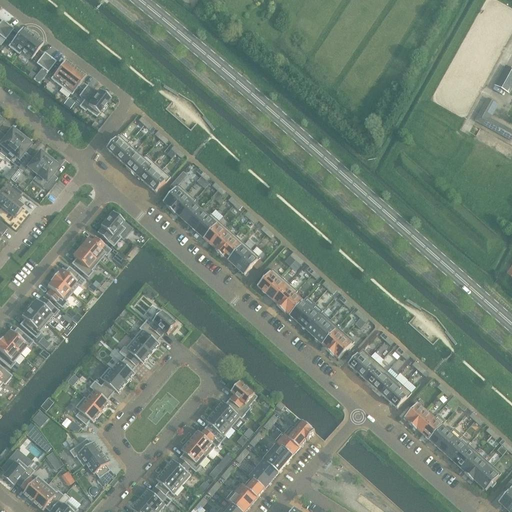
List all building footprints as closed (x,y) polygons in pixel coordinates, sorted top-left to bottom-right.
[(7,25),(0,35),(0,36),(4,40),(5,40),(13,30),(12,29),(12,30),(8,27),(8,26),(7,25)] [(19,55),(21,53),(20,52),(32,37),(27,32),(25,31),(24,31),(23,29),(22,29),(8,47),(9,48),(19,55)] [(21,53),(17,58),(25,64),(29,59),(30,60),(31,60),(43,45),(42,44),(40,43),(41,43),(38,41),(32,37),(21,52),(21,53)] [(37,65),(42,69),(50,58),(49,58),(45,55),(45,54),(44,54),(36,64),(37,65)] [(42,69),(33,80),(38,84),(47,73),(56,62),(55,62),(54,62),(50,59),(51,59),(50,58),(42,69)] [(51,80),(61,88),(75,70),(69,65),(67,63),(65,62),(50,80),(51,81),(51,80)] [(75,70),(61,88),(70,95),(71,96),(78,87),(81,83),(85,78),(83,76),(81,74),(75,70)] [(511,83),(500,77),(495,86),(508,93),(511,86),(511,83)] [(103,113),(107,107),(106,106),(110,101),(110,100),(99,91),(99,92),(97,95),(97,94),(96,95),(92,92),(93,91),(92,90),(91,91),(87,88),(88,87),(87,87),(87,86),(86,87),(83,91),(78,97),(79,98),(84,101),(79,108),(85,112),(86,111),(96,118),(98,115),(98,116),(99,115),(101,112),(103,113)] [(487,99),(475,121),(511,141),(511,138),(511,133),(487,120),(496,104),(487,99)] [(140,123),(144,127),(147,123),(142,118),(138,122),(140,123)] [(149,131),(153,127),(147,123),(144,127),(149,131)] [(0,137),(0,154),(4,158),(8,153),(22,136),(17,132),(16,133),(12,130),(3,140),(0,137)] [(154,136),(160,141),(163,137),(158,132),(154,136)] [(121,135),(107,151),(108,151),(109,152),(111,155),(115,158),(127,145),(128,145),(130,143),(121,135)] [(22,136),(8,153),(4,158),(18,169),(27,159),(22,156),(31,145),(26,141),(27,140),(22,136)] [(165,146),(169,142),(163,137),(160,141),(165,146)] [(127,145),(115,158),(120,162),(122,164),(123,165),(135,152),(128,145),(127,145)] [(171,150),(176,155),(180,151),(174,147),(171,150)] [(181,160),(185,156),(180,151),(176,155),(181,160)] [(27,159),(18,169),(27,176),(31,172),(36,176),(50,159),(45,155),(44,156),(40,152),(31,163),(27,159)] [(135,152),(123,165),(127,169),(126,170),(127,171),(127,170),(130,173),(131,174),(143,159),(135,152)] [(143,159),(131,174),(134,177),(135,178),(136,177),(140,180),(154,164),(145,156),(143,159)] [(50,159),(36,176),(41,180),(37,185),(47,192),(55,182),(50,178),(59,168),(54,164),(55,163),(50,159)] [(154,164),(140,180),(141,181),(143,183),(144,183),(148,187),(162,171),(154,164)] [(196,173),(201,178),(205,174),(199,169),(196,173)] [(162,171),(148,187),(152,191),(154,193),(155,194),(156,195),(170,179),(162,171)] [(207,183),(210,179),(205,174),(201,178),(207,183)] [(212,187),(217,192),(221,188),(215,183),(212,187)] [(166,208),(170,212),(187,193),(178,186),(163,203),(164,204),(167,207),(166,208)] [(223,197),(226,193),(221,188),(217,192),(223,197)] [(7,213),(13,218),(16,215),(17,215),(21,211),(20,210),(21,208),(16,203),(20,198),(9,189),(4,194),(4,193),(3,194),(2,194),(0,195),(0,207),(2,209),(1,210),(6,214),(7,213)] [(187,193),(170,212),(175,216),(176,215),(179,218),(192,203),(193,204),(195,201),(187,193)] [(228,202),(233,207),(237,203),(231,198),(228,202)] [(192,203),(179,218),(188,225),(201,211),(193,204),(192,203)] [(239,211),(242,208),(237,203),(233,207),(239,211)] [(201,211),(188,225),(196,233),(209,218),(208,218),(201,211)] [(209,218),(196,233),(203,240),(204,240),(219,223),(219,222),(223,217),(215,211),(211,215),(208,218),(209,218)] [(244,216),(250,221),(253,217),(248,212),(244,216)] [(123,224),(124,223),(112,213),(111,214),(107,219),(105,222),(100,227),(100,228),(101,229),(101,230),(98,233),(97,233),(97,234),(113,248),(121,239),(119,237),(125,230),(121,226),(123,224)] [(255,226),(259,222),(253,217),(250,221),(255,226)] [(219,223),(204,240),(212,247),(227,230),(219,223)] [(260,231),(266,236),(269,232),(264,227),(260,231)] [(227,230),(212,247),(216,251),(215,251),(219,255),(236,237),(227,230)] [(271,240),(275,237),(269,232),(266,236),(271,240)] [(80,249),(97,264),(104,256),(106,257),(111,251),(94,237),(94,238),(94,239),(91,243),(90,242),(90,243),(87,240),(87,241),(80,249)] [(236,237),(219,255),(224,259),(224,258),(228,261),(228,262),(244,245),(236,237)] [(244,245),(228,262),(236,269),(252,252),(244,245)] [(91,271),(97,264),(80,249),(73,257),(76,260),(75,260),(76,261),(73,264),(72,264),(71,265),(88,279),(93,273),(91,271)] [(252,252),(236,269),(238,270),(238,271),(240,272),(244,276),(245,277),(253,267),(259,260),(260,259),(252,252)] [(290,257),(295,262),(299,258),(293,253),(290,257)] [(116,254),(112,259),(117,263),(121,259),(116,254)] [(301,267),(304,263),(299,258),(295,262),(301,267)] [(259,260),(253,267),(257,271),(263,264),(259,260)] [(53,278),(72,294),(78,287),(80,288),(85,282),(69,268),(68,269),(65,273),(64,273),(61,270),(61,271),(58,275),(58,274),(57,274),(53,278)] [(306,272),(311,276),(315,272),(310,268),(306,272)] [(258,288),(265,295),(281,278),(273,270),(257,288),(258,288)] [(317,281),(320,277),(315,272),(311,276),(317,281)] [(65,302),(72,294),(53,278),(49,283),(50,283),(50,284),(47,287),(47,288),(50,290),(49,291),(50,291),(47,295),(46,294),(46,295),(45,295),(62,309),(67,303),(65,302)] [(281,278),(265,295),(273,302),(289,285),(281,278)] [(322,286),(328,291),(331,287),(326,282),(322,286)] [(91,284),(87,288),(93,293),(97,289),(96,289),(92,285),(91,284)] [(289,285),(273,302),(277,306),(277,307),(281,310),(295,295),(298,293),(289,285)] [(333,296),(336,292),(331,287),(328,291),(333,296)] [(295,295),(281,310),(285,314),(286,314),(286,313),(290,317),(289,317),(290,317),(303,302),(295,295)] [(338,301),(344,305),(347,301),(342,297),(338,301)] [(28,310),(46,325),(52,317),(54,318),(59,312),(43,298),(42,299),(42,300),(39,304),(39,303),(38,303),(35,301),(35,302),(34,303),(32,305),(28,310)] [(303,302),(290,317),(298,324),(315,305),(307,298),(303,302)] [(349,310),(353,306),(347,301),(344,305),(349,310)] [(315,305),(298,324),(306,331),(319,317),(319,316),(321,314),(323,312),(315,305)] [(68,309),(64,313),(71,320),(75,315),(68,309)] [(39,332),(46,325),(28,310),(25,314),(24,314),(23,316),(21,318),(24,321),(24,322),(21,325),(20,325),(20,326),(36,340),(41,334),(39,332)] [(149,318),(144,324),(161,338),(161,337),(164,333),(165,334),(165,333),(167,335),(168,336),(177,325),(176,325),(171,321),(172,319),(166,314),(165,316),(162,313),(159,310),(151,320),(149,318)] [(355,315),(360,320),(363,316),(358,311),(355,315)] [(319,317),(306,331),(308,333),(310,335),(314,339),(330,321),(321,314),(319,316),(319,317)] [(365,325),(369,321),(363,316),(360,320),(365,325)] [(330,321),(314,339),(322,346),(338,329),(330,321)] [(141,331),(134,340),(151,355),(156,350),(158,347),(159,346),(160,345),(157,343),(157,342),(160,338),(160,339),(161,338),(144,324),(140,330),(141,331)] [(2,340),(20,355),(26,348),(28,349),(33,343),(17,329),(16,330),(13,334),(10,331),(9,332),(8,334),(6,336),(3,340),(2,340)] [(338,329),(322,346),(326,349),(325,350),(330,354),(346,336),(338,329)] [(380,337),(385,342),(389,338),(383,334),(380,337)] [(346,336),(330,354),(334,358),(334,357),(338,360),(339,361),(343,356),(347,351),(354,343),(346,336)] [(391,347),(394,343),(389,338),(385,342),(391,347)] [(14,363),(20,355),(2,340),(3,340),(2,340),(2,339),(0,341),(0,361),(10,370),(15,364),(14,363)] [(125,348),(119,354),(126,359),(136,367),(137,367),(136,366),(139,363),(140,363),(143,365),(143,364),(145,363),(147,361),(151,355),(134,340),(126,349),(125,348)] [(396,352),(401,357),(405,353),(399,348),(396,352)] [(363,350),(348,366),(349,367),(350,368),(352,370),(353,370),(356,374),(371,358),(363,350)] [(371,358),(356,374),(361,378),(363,380),(365,381),(379,365),(383,360),(375,353),(371,358)] [(407,361),(410,358),(405,353),(401,357),(407,361)] [(119,362),(112,371),(127,384),(131,379),(133,377),(134,375),(135,375),(135,374),(132,372),(132,371),(135,367),(136,368),(136,367),(126,359),(122,363),(120,362),(119,362)] [(412,366),(417,371),(421,367),(415,362),(412,366)] [(379,365),(365,381),(368,384),(367,385),(368,386),(371,389),(372,389),(387,372),(379,365)] [(0,386),(2,385),(4,386),(12,377),(0,367),(0,386)] [(387,372),(372,389),(372,390),(373,390),(375,392),(377,393),(381,396),(395,380),(400,374),(392,367),(387,372)] [(423,376),(426,372),(421,367),(417,371),(423,376)] [(95,382),(95,383),(111,397),(112,396),(111,395),(114,392),(115,392),(118,394),(119,394),(120,392),(122,390),(127,384),(112,371),(109,369),(101,379),(100,379),(105,383),(101,388),(95,382)] [(74,377),(70,383),(74,386),(78,380),(74,377)] [(395,380),(381,396),(382,397),(385,399),(389,403),(404,387),(395,380)] [(94,392),(87,401),(102,413),(106,408),(107,408),(108,406),(110,404),(107,401),(108,401),(107,400),(110,397),(111,397),(95,383),(90,388),(94,392)] [(230,400),(246,414),(251,409),(249,407),(257,398),(255,396),(255,395),(254,395),(251,393),(252,391),(247,386),(245,388),(240,384),(240,383),(231,394),(232,394),(234,396),(233,396),(234,397),(231,400),(230,400)] [(437,389),(443,394),(446,390),(441,385),(437,389)] [(404,387),(389,403),(393,406),(393,407),(395,409),(397,410),(412,394),(404,387)] [(448,398),(451,394),(446,390),(443,394),(448,398)] [(76,408),(75,409),(80,412),(76,417),(86,426),(87,425),(86,425),(90,421),(93,424),(94,423),(95,421),(95,422),(97,419),(102,413),(87,401),(84,398),(76,408)] [(453,403),(459,408),(462,404),(457,399),(453,403)] [(214,413),(232,428),(240,419),(241,420),(246,414),(230,400),(229,401),(230,401),(229,401),(230,401),(227,405),(226,405),(223,403),(222,403),(221,405),(219,407),(214,413)] [(276,407),(277,407),(282,412),(285,408),(280,403),(276,407)] [(464,413),(468,409),(462,404),(459,408),(464,413)] [(408,424),(412,427),(426,412),(418,405),(417,405),(404,419),(405,420),(408,423),(408,424)] [(42,427),(50,418),(41,410),(33,420),(42,427)] [(426,412),(412,427),(416,432),(417,431),(421,434),(434,419),(426,412)] [(205,429),(205,430),(221,444),(226,438),(224,437),(232,428),(214,413),(210,418),(208,420),(206,422),(206,423),(209,425),(209,426),(206,430),(205,429)] [(469,418),(475,422),(478,418),(473,414),(469,418)] [(434,419),(421,434),(429,441),(442,426),(445,423),(437,415),(434,419)] [(273,417),(268,422),(272,426),(277,420),(273,417)] [(63,424),(67,428),(73,422),(68,418),(63,424)] [(480,427),(484,423),(478,418),(475,422),(480,427)] [(293,429),(308,441),(309,440),(311,438),(315,433),(310,429),(312,427),(306,423),(305,424),(301,421),(293,429)] [(268,422),(264,428),(268,431),(272,426),(268,422)] [(442,426),(429,441),(437,448),(450,434),(442,427),(442,426)] [(35,427),(27,437),(47,454),(51,449),(35,427)] [(284,435),(300,449),(303,445),(305,443),(306,441),(307,442),(306,442),(307,442),(308,441),(293,429),(291,427),(284,435)] [(486,432),(491,437),(495,433),(489,428),(486,432)] [(248,429),(243,436),(248,440),(253,434),(248,429)] [(190,442),(207,457),(215,448),(216,449),(221,444),(205,430),(204,430),(205,431),(202,435),(201,434),(198,432),(197,433),(196,434),(194,436),(190,442)] [(259,433),(254,439),(258,442),(263,437),(259,433)] [(497,442),(500,438),(495,433),(491,437),(497,442)] [(277,443),(293,457),(294,456),(296,453),(299,450),(300,449),(284,435),(282,434),(275,443),(276,444),(277,443)] [(450,434),(437,448),(445,456),(458,441),(450,434)] [(458,441),(445,456),(447,457),(449,459),(453,463),(469,446),(470,444),(462,437),(458,441)] [(254,439),(250,444),(254,448),(258,442),(254,439)] [(87,440),(70,452),(75,459),(76,458),(83,467),(102,454),(98,448),(96,445),(95,444),(94,443),(91,445),(90,445),(87,441),(88,441),(87,440)] [(180,459),(190,467),(190,468),(196,473),(201,467),(200,466),(207,457),(190,442),(185,448),(183,450),(182,451),(181,452),(184,454),(184,455),(181,459),(180,458),(180,459)] [(269,452),(286,466),(289,462),(291,459),(293,458),(293,457),(277,443),(276,444),(269,452)] [(502,447),(507,451),(511,447),(505,443),(502,447)] [(469,446),(453,463),(461,470),(477,453),(469,446)] [(245,450),(240,455),(244,459),(249,453),(245,450)] [(264,461),(279,474),(282,470),(284,467),(286,466),(269,452),(262,460),(263,461),(264,461)] [(477,453),(461,470),(465,474),(464,474),(469,479),(485,460),(477,453)] [(102,454),(83,467),(86,465),(93,475),(94,476),(96,474),(100,479),(97,481),(103,490),(114,477),(110,472),(110,471),(109,471),(106,467),(107,467),(107,466),(110,464),(109,463),(108,462),(106,459),(102,454)] [(240,455),(236,461),(239,464),(244,459),(240,455)] [(165,471),(182,486),(190,477),(191,476),(186,472),(190,468),(190,467),(180,459),(179,460),(180,460),(177,464),(176,463),(176,464),(173,461),(173,462),(171,464),(171,463),(169,466),(165,471)] [(485,460),(469,479),(473,482),(473,481),(474,481),(478,485),(493,468),(485,460)] [(20,488),(21,488),(29,478),(30,478),(35,472),(29,467),(28,469),(18,461),(16,463),(15,464),(4,478),(3,478),(9,483),(9,484),(11,485),(12,485),(14,487),(14,486),(16,484),(17,484),(21,487),(20,488),(21,488),(20,488)] [(257,469),(272,482),(273,480),(275,478),(278,475),(279,474),(264,461),(263,461),(257,469)] [(61,463),(54,468),(57,472),(64,467),(61,463)] [(231,467),(226,472),(230,475),(235,470),(231,467)] [(493,468),(478,485),(479,486),(481,488),(485,492),(486,492),(490,487),(492,489),(496,484),(494,483),(501,475),(493,468)] [(251,479),(265,491),(265,490),(266,489),(268,487),(272,482),(257,469),(249,478),(251,479)] [(70,486),(76,481),(69,471),(63,477),(70,486)] [(155,488),(165,497),(166,497),(169,492),(174,496),(182,486),(165,471),(160,477),(158,479),(157,481),(156,481),(159,484),(156,488),(155,488)] [(226,472),(221,478),(225,481),(230,475),(226,472)] [(27,499),(33,503),(48,486),(39,478),(38,477),(34,482),(30,478),(29,478),(21,488),(21,489),(22,488),(26,491),(25,492),(23,495),(24,496),(25,497),(27,499)] [(244,487),(258,499),(261,495),(263,492),(264,491),(265,491),(251,479),(244,487)] [(217,483),(212,489),(216,492),(221,486),(217,483)] [(48,486),(33,503),(38,508),(41,510),(42,511),(45,509),(46,509),(50,511),(49,511),(50,511),(59,503),(64,497),(58,492),(57,493),(48,486)] [(236,494),(251,507),(252,505),(254,503),(257,499),(257,500),(258,499),(244,487),(243,486),(236,494)] [(140,501),(152,511),(160,511),(165,507),(167,508),(172,502),(166,497),(165,497),(155,488),(155,489),(152,493),(151,493),(148,490),(148,491),(146,493),(144,495),(145,495),(140,501)] [(499,504),(507,511),(511,504),(511,488),(498,503),(499,504)] [(212,489),(207,494),(211,498),(216,492),(212,489)] [(226,501),(230,504),(239,511),(246,511),(247,511),(251,507),(236,494),(233,492),(226,501)] [(59,503),(50,511),(76,511),(78,511),(67,502),(70,499),(65,496),(64,497),(59,503)] [(203,500),(198,505),(202,508),(207,503),(203,500)] [(152,511),(140,501),(135,506),(133,508),(132,510),(131,510),(133,511),(152,511)]
